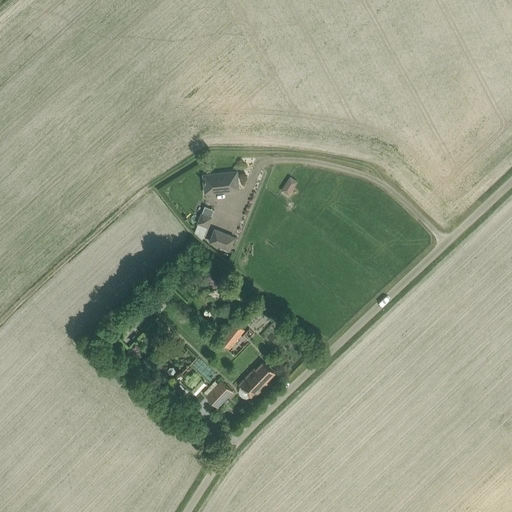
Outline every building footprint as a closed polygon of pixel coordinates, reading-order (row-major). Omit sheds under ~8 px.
[(203,174),(205,192),(239,189),(237,171),(203,174)] [(290,176),(284,186),(292,190),(297,181),(290,176)] [(198,221),(203,223),(208,225),(211,216),(214,208),(205,205),(198,221)] [(236,235),(215,227),(209,242),(230,249),(236,235)] [(220,341),(230,349),(245,329),(235,321),(220,341)] [(242,385),(240,387),(239,391),(240,394),(243,396),(246,397),(250,396),(251,395),(253,397),(267,382),(266,381),(275,372),(264,361),(256,368),(255,367),(239,383),(242,385)] [(207,396),(218,406),(233,391),(222,380),(207,396)]
